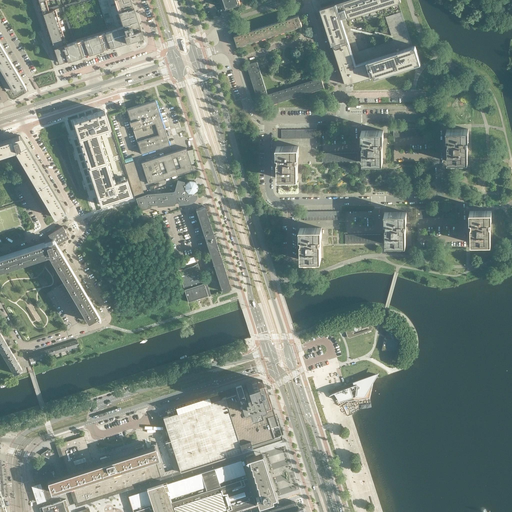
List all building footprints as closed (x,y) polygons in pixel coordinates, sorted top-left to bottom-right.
[(139,28),(139,26),(130,0),(38,0),(54,48),(58,62),(143,35),(140,28),(139,28)] [(223,0),(225,5),(224,5),(225,8),(241,3),(239,0),(223,0)] [(351,54),(340,17),(347,15),(348,19),(401,2),(400,0),(345,0),(342,1),(335,3),(321,8),(339,66),(354,61),(351,54)] [(238,46),(298,27),(302,25),(299,15),(288,18),(234,36),(236,40),(236,42),(238,46)] [(408,46),(413,45),(407,25),(404,26),(405,29),(401,30),(403,36),(405,36),(406,39),(408,46)] [(379,44),(382,53),(387,51),(386,47),(393,45),(392,40),(379,44)] [(26,87),(0,43),(0,67),(1,70),(3,72),(4,75),(6,77),(7,80),(9,82),(10,85),(12,87),(14,91),(23,85),(24,87),(25,88),(26,87)] [(409,66),(421,62),(415,45),(391,53),(391,54),(341,70),(346,85),(353,82),(357,81),(358,83),(361,82),(360,80),(379,74),(379,76),(385,74),(384,72),(393,69),(394,71),(396,70),(396,68),(403,66),(403,68),(409,66)] [(258,65),(258,64),(257,61),(250,64),(249,64),(247,65),(253,86),(255,90),(258,99),(260,99),(265,97),(265,99),(266,100),(269,99),(271,105),(282,101),(324,88),(323,85),(321,77),(319,78),(287,88),(285,89),(268,94),(258,65)] [(165,132),(158,108),(155,101),(155,100),(132,107),(127,109),(126,109),(130,121),(129,122),(130,126),(132,125),(141,154),(151,150),(152,151),(155,150),(155,149),(169,145),(169,144),(167,136),(169,135),(168,133),(168,132),(166,132),(165,132)] [(104,111),(73,121),(100,205),(131,195),(104,111)] [(468,161),(467,143),(465,143),(465,139),(468,139),(468,129),(446,129),(446,139),(448,139),(448,143),(447,143),(448,161),(468,161)] [(383,162),(382,144),(380,144),(380,140),(383,140),(383,130),(361,131),(361,140),(363,140),(363,144),(362,144),(363,163),(383,162)] [(64,211),(36,165),(20,137),(0,143),(0,154),(15,150),(31,178),(33,181),(34,184),(36,186),(37,189),(39,191),(40,194),(42,196),(43,199),(45,201),(46,204),(48,206),(49,209),(51,211),(52,214),(54,217),(64,211)] [(298,178),(298,160),(296,160),(295,156),(299,156),(298,146),(276,146),(277,156),(278,156),(278,160),(278,178),(298,178)] [(193,169),(187,150),(186,148),(185,148),(181,149),(182,149),(176,151),(171,152),(161,156),(141,162),(148,183),(193,169)] [(144,193),(133,161),(124,164),(134,196),(144,193)] [(197,195),(196,195),(196,194),(195,195),(193,193),(197,190),(197,185),(197,184),(195,181),(194,182),(194,181),(189,181),(185,184),(184,183),(184,181),(184,182),(177,180),(175,191),(173,192),(146,194),(136,198),(140,209),(140,210),(142,209),(151,206),(150,205),(157,205),(157,206),(174,205),(174,203),(178,201),(179,202),(178,204),(181,204),(183,204),(185,204),(186,204),(188,203),(189,203),(191,203),(192,202),(193,201),(194,201),(194,200),(195,200),(195,199),(196,199),(196,198),(197,197),(197,196),(197,195)] [(231,288),(215,239),(216,239),(215,234),(214,235),(205,206),(195,209),(222,291),(231,288)] [(491,243),(490,224),(488,224),(488,221),(491,221),(491,211),(469,211),(469,221),(471,221),(471,223),(471,225),(470,225),(471,243),(491,243)] [(406,244),(406,226),(403,226),(403,222),(406,222),(406,212),(384,212),(384,222),(386,222),(386,226),(386,244),(406,244)] [(152,218),(151,213),(144,215),(141,216),(143,221),(145,220),(152,218)] [(94,309),(70,268),(56,245),(69,237),(64,230),(65,230),(62,226),(48,235),(51,241),(48,242),(0,257),(0,269),(48,254),(65,282),(66,285),(68,287),(69,290),(71,292),(72,295),(74,297),(75,300),(77,302),(78,305),(80,307),(81,310),(83,312),(84,315),(86,317),(88,321),(97,315),(94,309)] [(321,260),(321,241),(319,242),(318,238),(322,238),(321,228),(299,228),(300,238),(301,238),(301,242),(301,260),(321,260)] [(203,279),(197,263),(193,266),(183,269),(178,270),(184,289),(203,283),(202,280),(203,279)] [(208,295),(204,283),(203,283),(184,289),(188,302),(208,295)] [(360,324),(346,326),(348,334),(349,337),(358,334),(359,334),(358,333),(371,329),(372,328),(369,321),(368,321),(361,323),(360,324)] [(397,334),(397,333),(397,332),(396,332),(396,331),(391,327),(390,327),(390,326),(389,326),(388,326),(388,327),(388,328),(387,328),(387,330),(386,334),(386,335),(387,336),(386,337),(386,338),(386,339),(385,339),(385,340),(384,340),(384,341),(384,342),(383,343),(383,344),(383,345),(382,347),(382,348),(382,349),(383,349),(383,350),(384,350),(385,350),(392,348),(393,348),(394,347),(395,346),(395,345),(395,338),(397,335),(397,334)] [(12,353),(8,346),(9,345),(8,343),(7,343),(3,336),(0,337),(0,349),(4,357),(12,353)] [(79,346),(77,340),(71,342),(73,348),(79,346)] [(73,348),(71,342),(65,343),(67,350),(73,348)] [(67,350),(65,343),(59,345),(61,352),(67,350)] [(61,352),(59,345),(52,347),(55,354),(61,352)] [(55,354),(52,347),(46,349),(48,356),(55,354)] [(48,356),(46,349),(40,351),(42,358),(48,356)] [(42,358),(40,351),(34,353),(36,360),(42,358)] [(22,369),(18,362),(19,361),(17,359),(16,359),(12,353),(4,357),(14,374),(22,369)] [(36,360),(34,353),(28,355),(30,362),(36,360)] [(370,397),(373,379),(374,379),(377,374),(354,382),(354,384),(346,387),(343,388),(341,389),(337,390),(334,392),(332,393),(329,394),(330,394),(331,394),(333,393),(334,395),(333,396),(339,406),(349,399),(350,400),(370,398),(370,397)] [(274,410),(266,387),(264,388),(262,380),(257,382),(256,379),(245,382),(246,384),(248,390),(248,392),(247,392),(246,388),(243,389),(245,393),(244,393),(243,392),(241,385),(235,387),(237,393),(246,419),(274,410)] [(273,433),(280,431),(279,427),(277,421),(277,420),(276,417),(274,410),(246,419),(237,393),(223,397),(221,398),(220,398),(218,393),(223,391),(166,409),(167,411),(167,414),(168,415),(163,417),(170,439),(164,441),(169,455),(174,469),(179,467),(180,471),(276,440),(273,433)] [(160,473),(151,445),(149,442),(111,454),(111,455),(109,456),(109,455),(100,458),(101,463),(93,466),(84,435),(72,439),(73,442),(69,444),(68,440),(57,444),(67,474),(57,477),(57,476),(48,479),(53,496),(62,494),(64,490),(63,487),(70,485),(76,504),(91,499),(161,477),(160,473)] [(165,472),(160,458),(161,458),(156,444),(151,445),(160,473),(165,472)] [(275,496),(261,453),(251,456),(243,459),(241,460),(241,461),(242,462),(255,504),(269,499),(270,499),(270,497),(275,496)] [(255,504),(242,462),(215,471),(227,511),(249,504),(249,505),(249,506),(255,504)] [(53,496),(48,479),(57,476),(53,464),(32,471),(36,484),(34,485),(36,490),(34,491),(36,495),(38,502),(53,496)] [(227,511),(215,471),(212,472),(212,471),(211,471),(211,470),(210,470),(209,471),(208,471),(208,472),(208,473),(199,476),(198,473),(131,495),(129,495),(133,506),(132,507),(133,511),(227,511)] [(69,511),(66,502),(65,499),(53,503),(55,511),(69,511)] [(302,511),(301,507),(297,509),(295,501),(260,511),(302,511)] [(55,511),(53,503),(39,507),(40,511),(55,511)]
